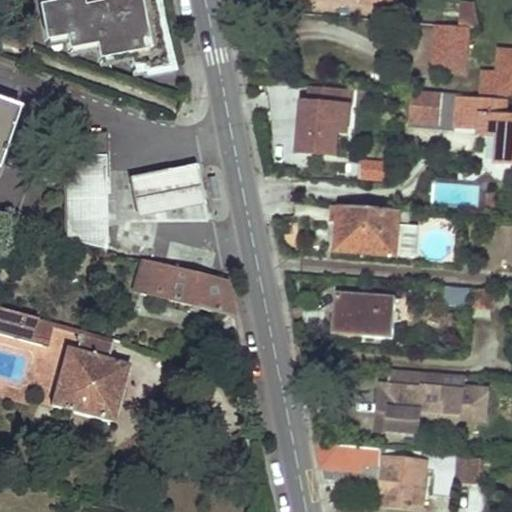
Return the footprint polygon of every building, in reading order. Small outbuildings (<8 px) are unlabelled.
[(157,73),(167,71),(152,0),(37,0),(47,42),(63,39),(66,53),(93,48),(97,61),(130,55),(132,65),(157,73)] [(480,27),(476,7),(463,6),(462,26),(480,27)] [(469,28),(433,26),(431,76),(467,78),(469,28)] [(504,94),(511,95),(511,49),(502,48),(499,78),(484,77),(482,95),(504,97),(504,94)] [(299,153),(337,157),(341,106),(351,107),(353,90),(311,87),(309,103),(309,119),(301,118),(299,153)] [(441,126),(443,93),(412,91),(410,124),(441,126)] [(443,93),(441,126),(455,127),(457,100),(457,94),(443,93)] [(457,100),(455,127),(482,129),(482,134),(502,136),(500,164),(511,164),(511,119),(505,119),(506,104),(457,100)] [(20,109),(0,101),(0,107),(18,114),(20,109)] [(0,162),(18,114),(0,107),(0,162)] [(107,220),(105,136),(63,137),(63,182),(65,221),(65,241),(108,252),(107,220)] [(361,159),(361,178),(382,178),(383,159),(361,159)] [(195,167),(130,181),(138,219),(204,207),(195,167)] [(216,177),(209,179),(213,198),(220,196),(216,177)] [(497,193),(483,192),(481,211),(496,212),(497,193)] [(341,207),(338,245),(358,246),(359,243),(365,243),(364,254),(408,257),(409,236),(402,236),(402,227),(409,228),(411,213),(341,207)] [(409,228),(402,227),(402,236),(409,236),(408,257),(417,258),(418,242),(419,229),(409,228)] [(358,246),(338,245),(338,253),(364,254),(365,243),(359,243),(358,246)] [(135,291),(234,317),(228,282),(144,260),(135,291)] [(445,305),(471,307),(472,289),(446,287),(445,305)] [(473,318),(492,320),(493,310),(494,291),(475,290),(473,318)] [(511,293),(494,291),(493,310),(510,311),(511,293)] [(337,294),(336,311),(362,313),(362,338),(394,341),(398,298),(337,294)] [(0,335),(49,349),(56,325),(0,310),(0,335)] [(362,313),(336,311),(336,335),(362,338),(362,313)] [(115,341),(85,333),(80,351),(69,348),(53,408),(115,426),(121,404),(132,367),(109,360),(115,341)] [(463,376),(390,370),(390,387),(384,387),(382,411),(381,429),(383,429),(383,436),(394,437),(395,430),(422,432),(426,385),(448,387),(462,388),(463,376)] [(323,468),(326,480),(378,484),(379,474),(380,474),(383,450),(318,445),(323,468)] [(383,507),(422,511),(426,473),(435,474),(435,477),(456,479),(458,457),(441,455),(422,454),(422,462),(387,458),(383,507)] [(456,484),(480,486),(482,459),(458,457),(456,479),(456,484)]
